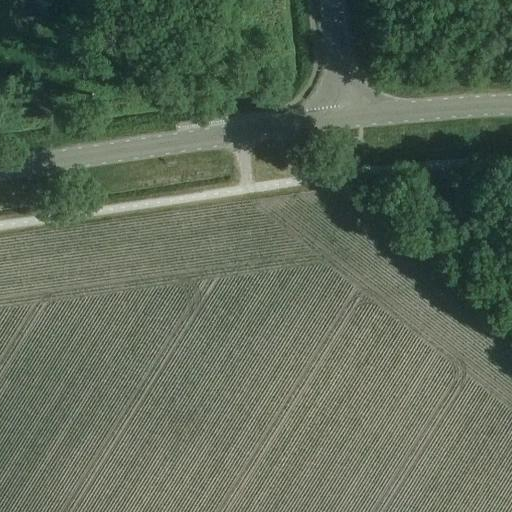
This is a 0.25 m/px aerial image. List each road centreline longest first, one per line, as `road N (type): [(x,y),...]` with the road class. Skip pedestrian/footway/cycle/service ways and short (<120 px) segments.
road 1 (tertiary): [(347,120),(0,167)]
road 2 (tertiary): [(511,104),(347,120)]
road 3 (tertiary): [(347,120),(331,0)]
